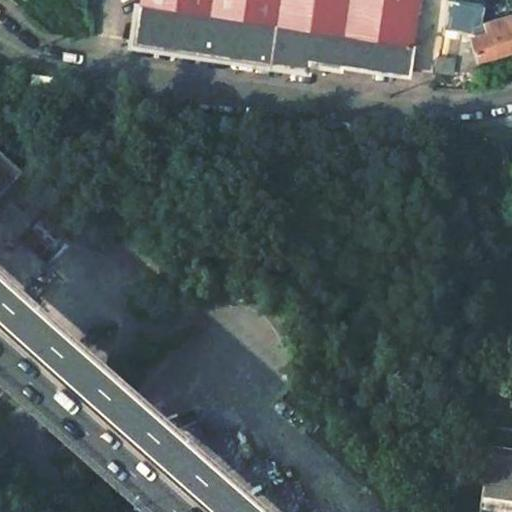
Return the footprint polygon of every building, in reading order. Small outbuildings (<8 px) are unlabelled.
[(142,0),(142,3),(413,42),(419,0),(142,0)] [(456,58),(454,72),(478,68),(480,57),(511,48),(511,14),(483,26),(485,5),(469,0),(448,0),(438,55),(456,58)] [(142,3),(138,42),(306,66),(307,59),(408,74),(413,42),(142,3)] [(456,58),(438,55),(436,70),(453,73),(454,72),(456,58)] [(0,199),(23,176),(0,154),(0,199)] [(511,511),(511,452),(492,450),(482,511),(511,511)]
